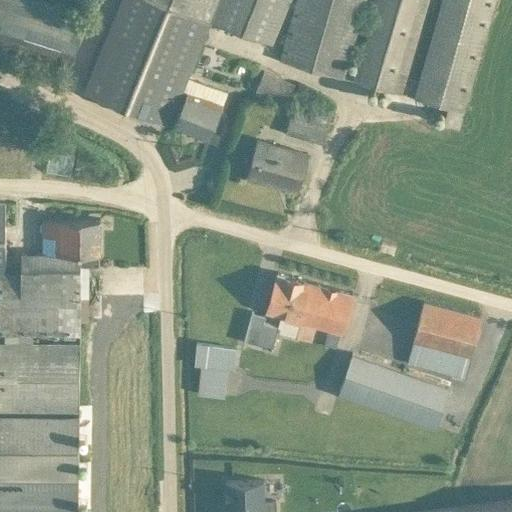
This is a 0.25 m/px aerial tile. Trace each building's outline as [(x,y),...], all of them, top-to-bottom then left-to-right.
[(57,11),(15,0),(0,0),(0,45),(75,65),(84,32),(54,24),(57,11)] [(117,0),(84,84),(208,135),(227,89),(184,71),(208,15),(273,42),(290,0),(297,0),(281,56),(337,74),(359,0),(117,0)] [(380,0),(357,78),(393,89),(419,0),(380,0)] [(441,0),(414,92),(452,103),(482,0),(441,0)] [(333,113),(301,103),(292,131),(325,140),(333,113)] [(307,153),(257,138),(247,172),(296,187),(307,153)] [(35,165),(61,170),(65,148),(39,144),(35,165)] [(0,511),(77,511),(79,323),(90,323),(91,262),(100,262),(101,216),(45,215),(44,248),(20,248),(19,273),(0,272),(0,326),(5,327),(5,338),(0,338),(0,511)] [(273,346),(278,329),(312,339),(317,321),(346,329),(357,289),(277,266),(265,306),(280,310),(277,322),(263,318),(265,312),(251,308),(243,337),(273,346)] [(465,375),(483,312),(425,296),(413,335),(438,342),(431,366),(465,375)] [(202,340),(201,361),(228,363),(234,363),(236,343),(202,340)] [(448,383),(381,359),(379,366),(368,362),(373,349),(357,343),(333,413),(353,420),(357,408),(373,414),(377,403),(434,423),(448,383)] [(228,363),(201,361),(198,390),(226,392),(228,363)] [(264,477),(226,478),(226,511),(268,511),(269,497),(264,497),(264,477)] [(511,511),(511,494),(393,511),(511,511)]
